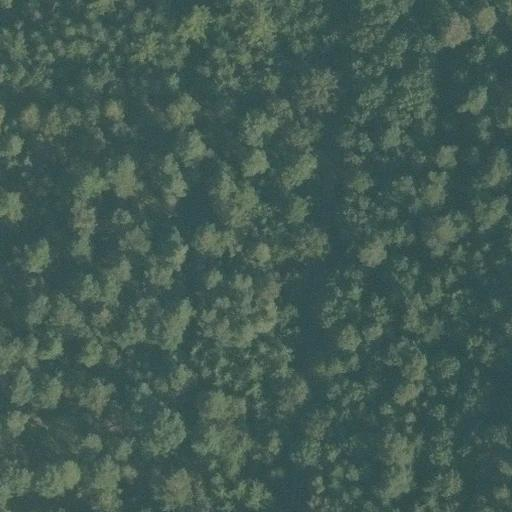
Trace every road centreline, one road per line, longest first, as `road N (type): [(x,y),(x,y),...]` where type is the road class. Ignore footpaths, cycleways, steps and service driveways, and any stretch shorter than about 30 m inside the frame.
road 1 (track): [(355,0),(301,511)]
road 2 (track): [(344,99),(0,116)]
